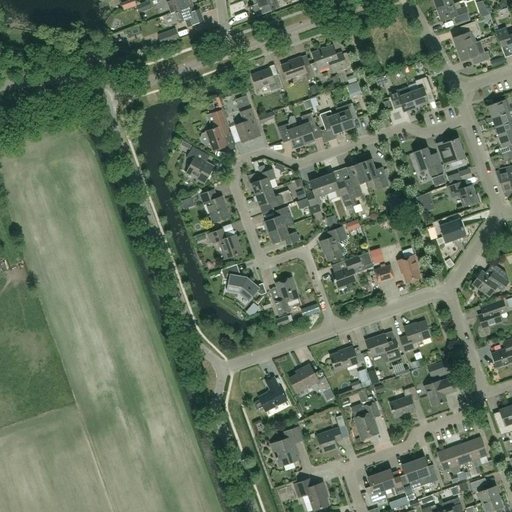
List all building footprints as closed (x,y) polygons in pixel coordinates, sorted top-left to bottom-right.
[(172,0),(167,2),(171,13),(175,12),(192,5),(190,0),(172,0)] [(251,0),(253,5),(249,7),(253,18),(280,8),(276,0),(251,0)] [(433,0),(437,10),(453,4),(451,0),(433,0)] [(149,1),(136,6),(139,14),(152,9),(149,1)] [(453,4),(437,10),(441,22),(452,18),(455,25),(469,20),(465,7),(461,9),(459,2),(453,4)] [(192,5),(175,12),(179,23),(185,21),(187,27),(203,21),(200,11),(195,13),(192,5)] [(481,17),(488,15),(486,9),(478,11),(481,17)] [(456,49),(475,42),(473,36),(479,34),(475,22),(461,26),(464,34),(452,38),(456,49)] [(511,51),(511,34),(508,35),(506,28),(495,32),(501,47),(507,45),(510,52),(511,51)] [(162,44),(179,38),(176,29),(159,35),(162,44)] [(480,40),(475,42),(456,49),(460,61),(472,57),(475,65),(490,59),(487,51),(484,52),(480,40)] [(309,64),(314,77),(320,75),(318,70),(330,66),(332,73),(346,68),(341,53),(335,55),(332,46),(312,53),(315,63),(309,64)] [(314,77),(309,64),(304,67),(300,57),(292,60),(293,61),(281,65),(286,79),(304,73),(307,80),(314,77)] [(269,68),(251,75),(256,89),(268,85),(270,92),(283,87),(278,74),(272,76),(269,68)] [(355,75),(347,77),(349,84),(357,81),(355,75)] [(393,87),(388,75),(382,78),(387,90),(393,87)] [(410,92),(416,107),(428,103),(425,95),(431,93),(426,77),(415,81),(418,90),(410,92)] [(357,82),(346,86),(350,98),(361,94),(357,82)] [(315,84),(309,87),(312,95),(318,93),(315,84)] [(408,87),(399,90),(389,94),(395,109),(401,106),(403,112),(416,107),(410,92),(408,87)] [(239,109),(249,105),(246,96),(235,100),(239,109)] [(318,105),(315,97),(310,99),(312,107),(318,105)] [(491,118),(508,112),(510,111),(506,99),(487,106),(491,118)] [(352,103),(342,107),(336,109),(337,114),(343,131),(354,127),(351,120),(357,118),(352,103)] [(243,123),(235,126),(242,143),(255,138),(252,130),(257,128),(250,109),(239,113),(243,123)] [(202,135),(201,138),(202,142),(205,144),(209,142),(212,151),(227,146),(223,136),(229,134),(221,110),(211,114),(216,127),(205,132),(206,133),(202,135)] [(330,111),(325,113),(320,115),(325,130),(331,128),(333,134),(343,131),(337,114),(332,116),(330,111)] [(511,121),(508,112),(491,118),(494,127),(511,121)] [(294,116),(293,116),(304,145),(315,141),(310,128),(316,126),(311,113),(300,117),(303,125),(298,127),(294,116)] [(265,114),(258,117),(261,124),(267,122),(265,114)] [(304,145),(293,116),(290,117),(288,122),(289,123),(277,127),(281,138),(289,135),(293,149),(304,145)] [(511,131),(511,122),(511,121),(494,127),(498,137),(511,131)] [(511,131),(498,137),(502,148),(508,146),(510,151),(511,150),(511,131)] [(264,137),(240,146),(244,156),(268,147),(264,137)] [(458,138),(437,146),(443,165),(464,158),(458,138)] [(192,161),(185,173),(196,179),(195,180),(204,185),(214,167),(195,156),(198,150),(192,146),(186,158),(192,161)] [(427,148),(413,152),(420,171),(428,168),(431,176),(442,172),(437,158),(431,160),(427,148)] [(371,159),(360,163),(366,181),(373,179),(376,190),(388,186),(382,168),(375,170),(371,159)] [(272,169),(266,171),(264,166),(259,167),(257,162),(252,163),(255,173),(246,177),(249,185),(251,184),(255,194),(271,188),(269,181),(275,178),(272,169)] [(360,163),(346,168),(350,179),(343,181),(348,194),(350,199),(354,198),(362,195),(358,184),(366,181),(360,163)] [(499,170),(499,172),(495,173),(502,192),(511,190),(511,191),(511,167),(499,170)] [(459,173),(462,180),(471,176),(469,170),(459,173)] [(332,173),(320,177),(326,194),(335,191),(337,197),(343,195),(348,194),(343,181),(336,183),(332,173)] [(326,194),(320,177),(309,182),(312,192),(305,194),(315,220),(323,217),(318,205),(321,204),(318,197),(326,194)] [(476,194),(474,195),(471,185),(465,188),(462,182),(448,187),(451,197),(459,195),(463,206),(469,204),(469,206),(477,203),(479,202),(479,201),(476,194)] [(274,195),(271,188),(255,194),(259,206),(270,202),(272,208),(292,201),(288,190),(274,195)] [(213,190),(200,194),(203,204),(206,203),(213,223),(229,217),(221,197),(216,198),(213,190)] [(303,190),(296,193),(298,199),(305,197),(303,190)] [(354,198),(350,199),(350,200),(350,201),(352,207),(353,207),(355,213),(362,211),(360,204),(357,205),(354,198)] [(268,233),(285,227),(283,219),(290,216),(286,207),(274,211),(276,217),(264,221),(268,233)] [(338,227),(334,215),(326,218),(329,229),(338,227)] [(356,220),(345,224),(348,231),(359,227),(356,220)] [(459,220),(440,227),(445,242),(464,235),(459,220)] [(435,223),(429,226),(433,237),(439,235),(435,223)] [(288,234),(285,227),(268,233),(272,244),(284,240),(286,246),(299,241),(295,232),(288,234)] [(330,238),(319,242),(322,249),(323,249),(328,261),(342,256),(337,242),(346,238),(342,227),(328,232),(330,238)] [(223,229),(209,234),(212,243),(218,241),(225,259),(242,253),(235,235),(226,238),(223,229)] [(380,248),(369,252),(373,264),(384,261),(380,248)] [(401,270),(406,283),(420,278),(416,268),(418,267),(414,255),(397,261),(400,271),(401,270)] [(347,268),(331,274),(337,288),(356,281),(353,271),(362,267),(357,256),(345,261),(347,268)] [(450,258),(445,262),(449,268),(454,265),(450,258)] [(236,265),(221,270),(224,280),(225,279),(228,280),(226,291),(239,293),(249,301),(257,292),(260,295),(266,293),(262,283),(256,286),(246,278),(241,277),(236,265)] [(377,283),(394,278),(390,266),(374,271),(377,283)] [(481,271),(472,285),(490,297),(496,287),(502,291),(508,282),(505,280),(508,277),(506,272),(501,269),(498,266),(490,278),(481,271)] [(280,298),(273,300),(278,316),(290,312),(287,302),(298,298),(295,290),(296,290),(292,278),(275,283),(280,298)] [(482,314),(478,315),(482,329),(501,322),(498,313),(506,310),(502,300),(491,304),(480,308),(482,314)] [(253,303),(246,312),(249,315),(255,313),(259,308),(253,303)] [(314,309),(301,311),(303,329),(316,327),(314,309)] [(287,316),(275,320),(278,327),(289,323),(287,316)] [(406,336),(399,338),(404,352),(413,348),(412,344),(430,337),(425,321),(413,325),(412,324),(403,327),(406,336)] [(384,334),(364,341),(370,357),(385,352),(389,362),(401,358),(394,339),(387,341),(384,334)] [(505,350),(491,354),(496,368),(511,362),(511,353),(511,352),(511,339),(502,342),(505,350)] [(344,351),(329,356),(335,371),(357,363),(351,347),(344,350),(344,351)] [(419,359),(411,362),(413,370),(421,367),(419,359)] [(300,372),(289,379),(297,393),(316,383),(321,393),(330,388),(321,371),(314,375),(309,365),(299,370),(300,372)] [(399,369),(394,371),(396,376),(401,374),(410,371),(408,366),(399,369)] [(371,386),(369,381),(365,369),(357,372),(362,388),(371,386)] [(379,382),(375,370),(367,373),(371,385),(379,382)] [(255,402),(254,406),(257,410),(259,411),(264,409),(266,412),(287,400),(279,386),(279,387),(273,377),(265,381),(270,391),(258,398),(260,400),(255,402)] [(439,381),(424,386),(427,394),(428,394),(432,406),(446,401),(444,394),(448,393),(448,394),(456,391),(452,378),(440,382),(439,381)] [(384,391),(382,385),(374,388),(376,394),(384,391)] [(414,386),(402,391),(405,398),(389,403),(394,417),(406,413),(407,414),(415,412),(411,402),(419,399),(414,386)] [(362,403),(350,407),(354,417),(353,418),(361,439),(378,433),(373,418),(380,416),(375,402),(373,397),(368,399),(365,390),(358,392),(362,402),(362,403)] [(511,431),(511,415),(509,406),(498,410),(499,412),(493,414),(501,435),(511,431)] [(336,424),(338,428),(317,436),(323,453),(337,448),(335,442),(342,439),(341,439),(349,436),(344,421),(342,415),(338,416),(340,422),(336,424)] [(287,439),(270,444),(274,453),(275,453),(279,467),(299,460),(293,444),(302,441),(297,427),(284,432),(287,439)] [(469,441),(478,466),(482,465),(479,458),(487,456),(480,437),(469,441)] [(511,448),(509,440),(503,442),(506,452),(511,449),(511,448)] [(469,441),(459,445),(465,463),(472,461),(474,467),(478,466),(469,441)] [(465,463),(459,445),(448,449),(457,474),(460,472),(458,466),(465,463)] [(457,474),(448,449),(437,453),(443,471),(451,468),(453,475),(457,474)] [(424,457),(412,461),(421,486),(438,480),(434,467),(428,469),(424,457)] [(405,477),(400,479),(404,492),(421,486),(412,461),(401,465),(405,477)] [(390,469),(379,473),(384,490),(390,488),(393,496),(404,492),(400,479),(399,477),(393,479),(390,469)] [(384,490),(379,473),(367,477),(371,489),(366,491),(370,504),(382,500),(379,492),(384,490)] [(453,475),(450,476),(453,483),(459,481),(457,474),(453,475)] [(481,502),(499,496),(495,486),(483,490),(481,486),(487,484),(485,478),(470,483),(472,489),(476,488),(481,502)] [(309,479),(294,484),(299,497),(307,494),(313,511),(328,505),(326,497),(327,497),(322,483),(312,487),(309,479)] [(467,482),(458,485),(461,492),(469,489),(467,482)] [(457,486),(451,489),(453,496),(459,493),(457,486)] [(499,496),(481,502),(484,511),(490,511),(503,507),(499,496)] [(443,511),(455,511),(456,511),(462,510),(458,499),(446,503),(448,509),(443,511)] [(419,505),(417,500),(409,503),(411,508),(419,505)]
